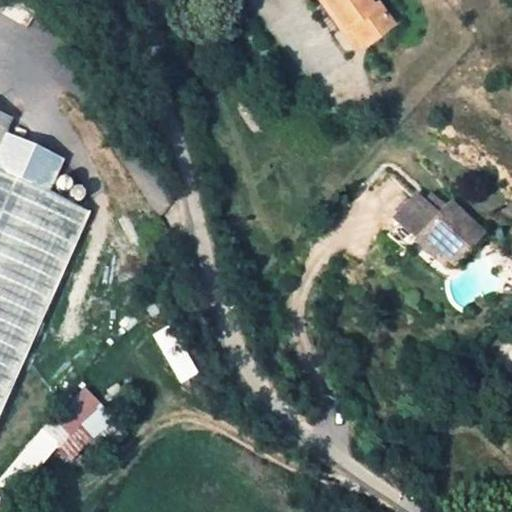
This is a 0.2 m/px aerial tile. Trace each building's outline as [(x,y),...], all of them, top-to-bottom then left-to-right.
[(320,0),(332,16),(341,28),(345,25),(326,0),(320,0)] [(368,0),(326,0),(345,25),(341,28),(356,48),(391,22),(375,1),(371,4),(368,0)] [(57,175),(0,148),(0,412),(83,227),(42,209),(57,175)] [(444,202),(436,209),(428,201),(420,194),(400,215),(401,217),(420,235),(415,240),(433,258),(442,249),(453,259),(462,250),(478,234),(483,228),(455,202),(449,207),(444,202)] [(428,201),(436,209),(444,202),(435,194),(428,201)] [(401,217),(389,229),(408,247),(415,240),(420,235),(401,217)] [(487,244),(478,234),(462,250),(473,259),(487,244)] [(453,259),(442,249),(433,258),(444,268),(453,259)] [(134,410),(116,383),(104,390),(122,418),(134,410)] [(113,421),(99,406),(64,438),(70,445),(60,454),(68,462),(113,421)]
